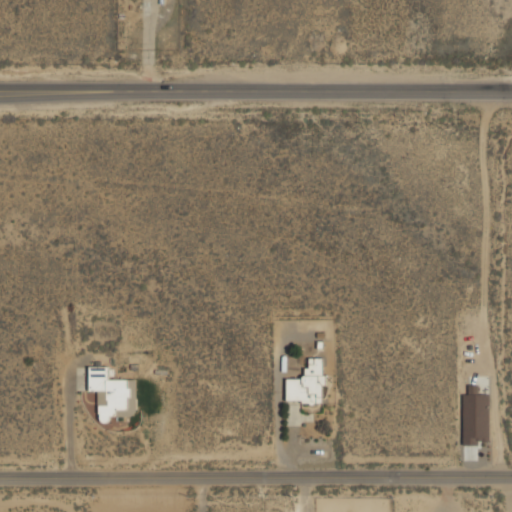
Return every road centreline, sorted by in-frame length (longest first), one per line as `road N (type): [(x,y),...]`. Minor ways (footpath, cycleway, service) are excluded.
road 1 (tertiary): [(0,478),(511,476)]
road 2 (secondary): [(0,91),(511,90)]
road 3 (track): [(509,476),(501,90)]
